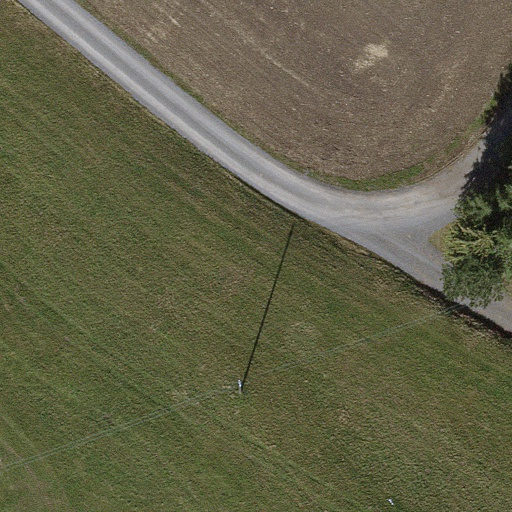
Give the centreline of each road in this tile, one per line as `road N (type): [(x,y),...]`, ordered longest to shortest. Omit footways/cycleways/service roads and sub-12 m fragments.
road 1 (track): [(43,0),(255,168),(346,224)]
road 2 (track): [(346,224),(451,191),(511,130)]
road 3 (track): [(346,224),(511,320)]
